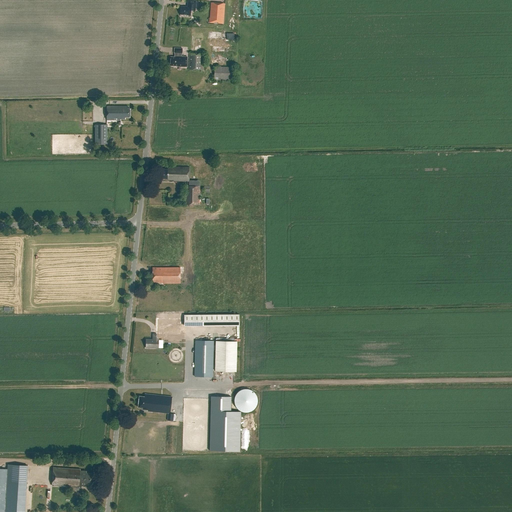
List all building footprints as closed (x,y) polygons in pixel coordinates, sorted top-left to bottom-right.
[(196,1),(189,1),(188,8),(181,7),(180,15),(190,16),(191,11),(195,11),(196,1)] [(223,24),(224,4),(221,4),(220,8),(212,7),(212,19),(209,18),(209,23),(214,23),(214,22),(218,22),(218,23),(223,24)] [(169,60),(169,63),(170,63),(170,66),(178,66),(178,67),(187,67),(187,63),(187,57),(182,57),(182,54),(183,48),(174,48),(174,53),(175,53),(175,57),(170,57),(170,60),(169,60)] [(189,54),(189,70),(205,70),(205,66),(205,58),(205,55),(189,54)] [(234,82),(235,69),(215,68),(215,81),(234,82)] [(106,120),(121,120),(125,120),(125,119),(129,119),(129,109),(127,109),(127,106),(106,106),(106,120)] [(96,147),(108,147),(108,127),(96,127),(96,147)] [(162,180),(168,180),(168,181),(173,181),(173,182),(175,182),(185,182),(185,184),(186,184),(186,188),(185,188),(185,205),(200,205),(200,188),(189,188),(189,167),(168,167),(168,170),(162,170),(162,173),(162,175),(162,180)] [(163,285),(181,284),(180,268),(152,269),(153,283),(159,283),(159,284),(163,284),(163,285)] [(239,314),(184,315),(184,326),(239,326),(239,314)] [(157,323),(156,323),(156,334),(153,334),(153,339),(146,339),(146,348),(158,348),(158,340),(179,340),(179,324),(157,323)] [(213,377),(213,341),(195,341),(195,377),(213,377)] [(235,372),(236,342),(216,341),(215,371),(235,372)] [(238,391),(240,412),(260,409),(258,388),(238,391)] [(167,421),(175,421),(176,414),(170,414),(172,397),(146,394),(144,397),(139,396),(138,407),(143,408),(142,410),(148,410),(148,411),(168,414),(167,421)] [(212,398),(212,453),(242,453),(242,412),(232,412),(232,398),(212,398)] [(14,485),(28,479),(23,467),(9,472),(14,485)] [(93,486),(94,473),(87,473),(88,471),(81,471),(81,470),(54,468),(53,486),(74,488),(74,491),(79,491),(79,488),(83,488),(83,487),(87,487),(87,485),(93,486)]
